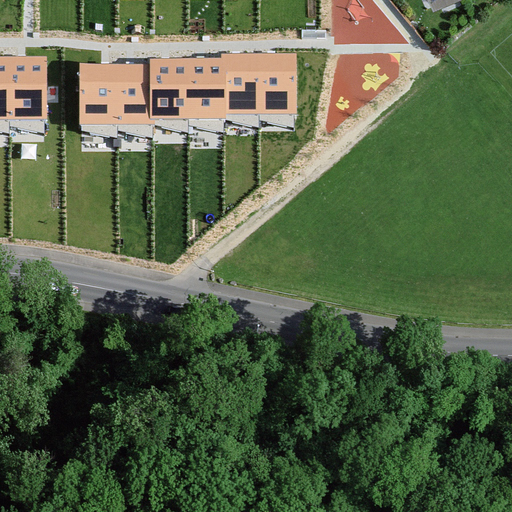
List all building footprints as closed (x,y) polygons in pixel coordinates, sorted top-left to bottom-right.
[(225,69),(225,120),(260,121),(260,64),(225,64),(225,69)] [(295,64),(260,64),(260,121),(295,121),(295,64)] [(0,69),(0,125),(12,126),(12,69),(0,69)] [(46,69),(12,69),(12,126),(46,126),(46,69)] [(154,74),(154,126),(190,126),(190,69),(154,69),(154,74)] [(190,126),(225,126),(225,120),(225,69),(190,69),(190,126)] [(117,74),(80,74),(81,131),(117,131),(117,74)] [(154,74),(117,74),(117,131),(154,131),(154,126),(154,74)]
